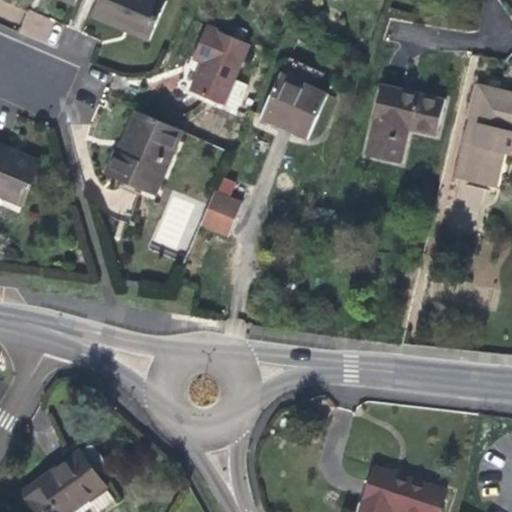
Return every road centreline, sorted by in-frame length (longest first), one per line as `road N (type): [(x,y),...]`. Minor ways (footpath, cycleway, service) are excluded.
road 1 (unknown): [(210,351),(256,116)]
road 2 (tertiary): [(313,366),(511,385)]
